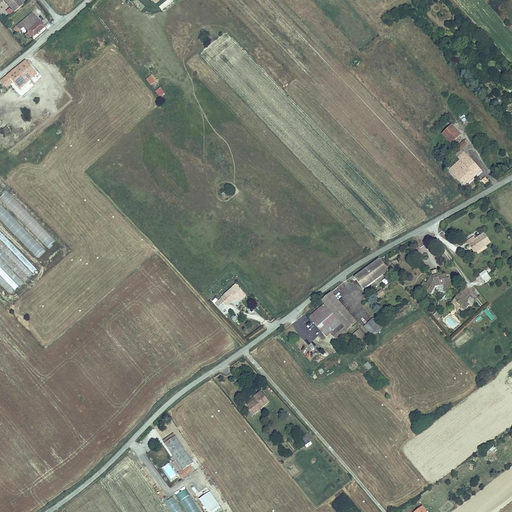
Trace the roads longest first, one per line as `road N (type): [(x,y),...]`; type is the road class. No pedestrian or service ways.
road 1 (unclassified): [(46,511),(168,402),(354,265),(511,177)]
road 2 (track): [(230,511),(163,407)]
